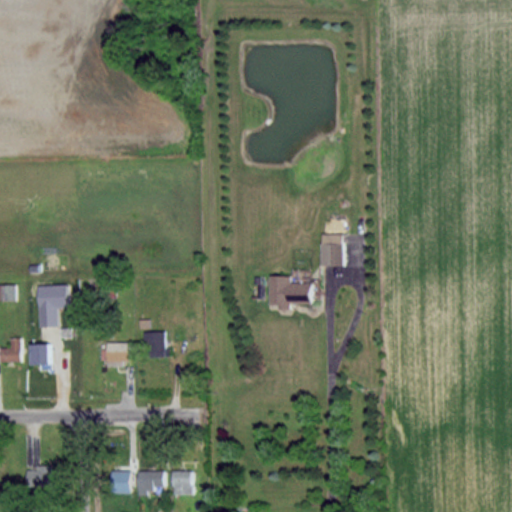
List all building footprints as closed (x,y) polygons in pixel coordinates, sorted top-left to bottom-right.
[(324,265),(346,264),(345,233),(323,233),(324,265)] [(293,302),(314,303),(315,282),(292,281),(293,275),(273,274),(272,304),(282,304),(282,308),(293,308),(293,302)] [(60,325),(60,306),(70,306),(69,283),(41,284),(42,326),(60,325)] [(17,299),(17,284),(0,284),(1,300),(17,299)] [(167,330),(148,331),(148,356),(172,356),(172,347),(167,347),(167,330)] [(2,361),(23,361),(22,337),(12,337),(13,346),(2,347),(2,361)] [(131,341),(109,342),(110,364),(131,363),(131,341)] [(52,343),(34,343),(34,364),(52,364),(52,343)] [(28,484),(60,484),(60,466),(38,466),(38,469),(29,469),(28,484)] [(140,470),(141,492),(156,491),(156,485),(167,484),(166,469),(140,470)] [(132,490),(133,470),(114,470),(113,489),(132,490)] [(194,493),(194,470),(176,470),(175,493),(194,493)]
